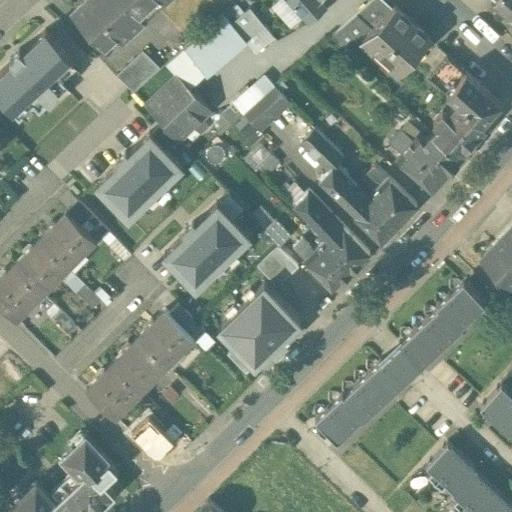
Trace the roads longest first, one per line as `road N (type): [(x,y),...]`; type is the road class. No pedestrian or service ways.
road 1 (residential): [(0,317),(177,491)]
road 2 (unclassified): [(358,312),(511,143)]
road 3 (residential): [(511,463),(358,312)]
road 4 (residential): [(379,511),(268,401)]
road 5 (unclassified): [(177,491),(268,401)]
road 6 (unclassified): [(268,401),(358,312)]
